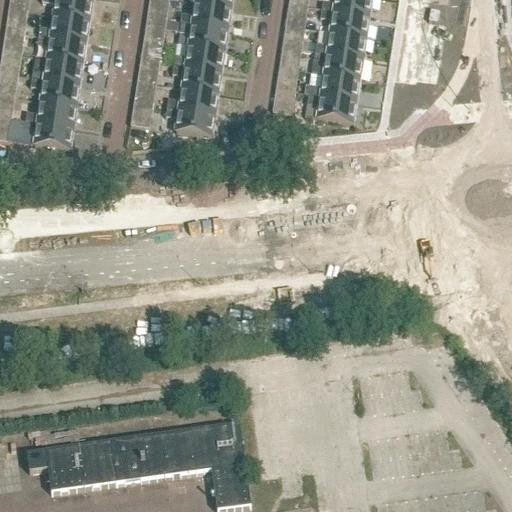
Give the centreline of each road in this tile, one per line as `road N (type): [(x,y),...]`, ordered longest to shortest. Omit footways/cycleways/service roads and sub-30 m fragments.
road 1 (secondary): [(0,268),(313,239),(442,245)]
road 2 (secondary): [(434,162),(308,194),(0,222)]
road 3 (residential): [(112,175),(135,0)]
road 4 (residential): [(244,164),(273,0)]
road 5 (residential): [(496,156),(481,0)]
road 6 (residential): [(244,164),(112,175)]
